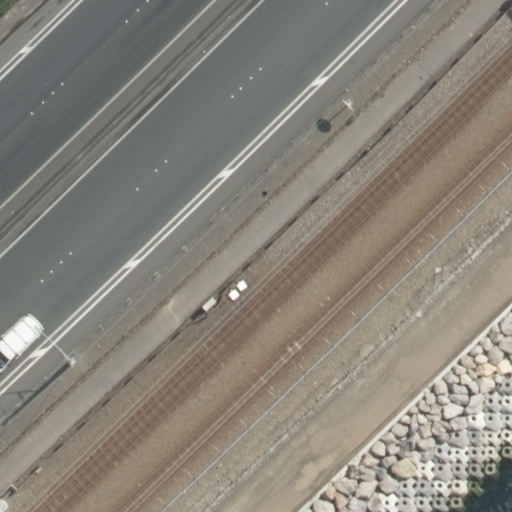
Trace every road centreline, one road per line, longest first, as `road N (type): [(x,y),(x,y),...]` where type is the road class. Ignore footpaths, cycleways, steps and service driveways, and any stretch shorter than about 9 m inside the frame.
road 1 (trunk): [(372,0),(0,370)]
road 2 (trunk): [(0,211),(210,0)]
